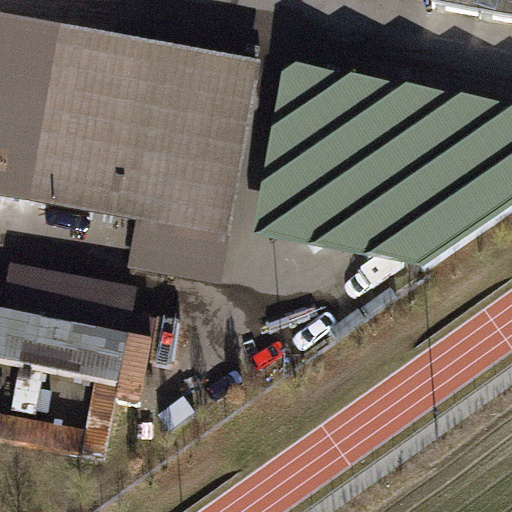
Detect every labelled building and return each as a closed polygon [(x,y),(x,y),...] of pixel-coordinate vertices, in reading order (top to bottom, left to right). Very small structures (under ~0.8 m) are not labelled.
[(431,0),(366,0),(430,11),(431,0)] [(511,0),(431,0),(430,11),(511,26),(511,0)] [(0,26),(0,194),(230,235),(259,73),(0,26)] [(511,207),(511,119),(282,78),(251,248),(418,278),(511,207)] [(181,327),(98,311),(94,337),(59,331),(65,299),(34,294),(30,320),(0,314),(0,442),(108,462),(117,403),(143,408),(151,368),(174,372),(181,327)]
